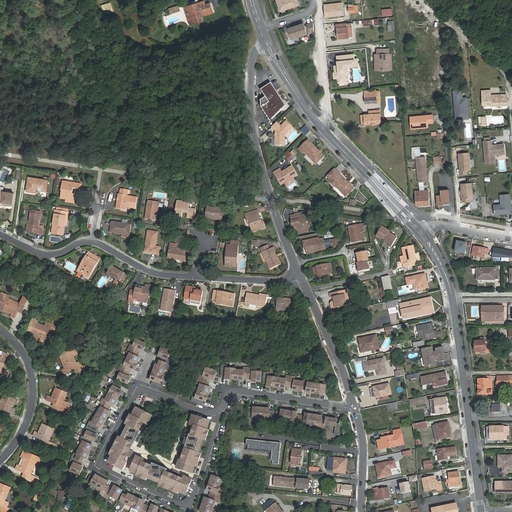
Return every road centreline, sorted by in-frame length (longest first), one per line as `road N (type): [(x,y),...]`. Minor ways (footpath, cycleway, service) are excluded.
road 1 (residential): [(216,411),(139,389),(98,465),(186,506),(217,424)]
road 2 (residential): [(300,279),(158,274),(93,238),(49,254),(0,231)]
road 3 (tertiary): [(480,511),(452,296),(419,233)]
road 4 (residential): [(300,279),(253,142),(252,53),(266,43)]
road 5 (residential): [(0,328),(31,368),(32,412),(0,458)]
road 6 (residential): [(353,408),(235,390),(216,411)]
road 7 (tertiary): [(419,233),(323,128)]
road 8 (residential): [(353,408),(300,279)]
road 9 (residential): [(319,0),(323,128)]
